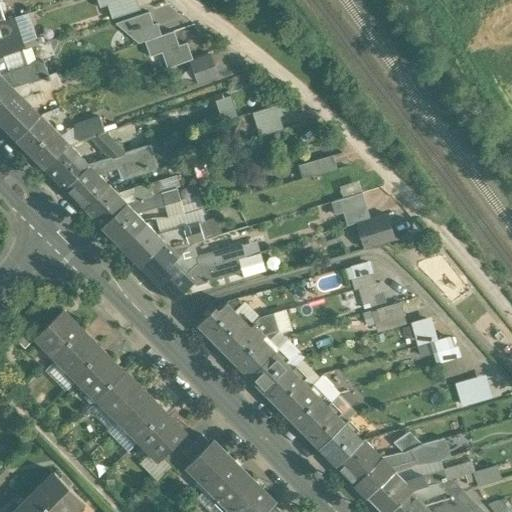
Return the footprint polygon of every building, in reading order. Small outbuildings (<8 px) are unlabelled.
[(149,12),(115,24),(138,44),(145,42),(161,36),(157,24),(153,25),(149,12)] [(5,39),(20,33),(15,18),(0,22),(0,30),(2,37),(0,38),(0,42),(1,45),(6,43),(5,39)] [(161,36),(145,42),(150,57),(162,53),(167,69),(192,59),(187,43),(179,46),(174,31),(161,36)] [(0,57),(3,56),(20,50),(26,48),(20,33),(5,39),(6,43),(1,45),(0,45),(0,57)] [(20,50),(3,56),(9,72),(26,65),(20,50)] [(44,59),(26,65),(32,81),(49,75),(44,59)] [(9,72),(1,74),(14,87),(32,81),(26,65),(9,72)] [(32,81),(14,87),(24,98),(62,85),(57,72),(49,75),(32,81)] [(1,74),(0,73),(0,100),(14,87),(1,74)] [(14,87),(0,100),(0,122),(16,139),(40,115),(24,98),(14,87)] [(285,104),(253,113),(260,136),(283,129),(279,118),(288,115),(285,104)] [(62,137),(40,115),(16,139),(44,167),(68,143),(62,137)] [(100,118),(68,127),(62,137),(68,143),(90,136),(104,132),(100,118)] [(125,152),(104,132),(90,136),(110,157),(126,153),(125,152)] [(89,164),(68,143),(44,167),(65,189),(89,164)] [(110,157),(89,164),(65,189),(83,208),(107,182),(99,174),(117,168),(119,175),(126,174),(157,165),(151,144),(125,152),(126,153),(110,157)] [(333,156),(298,165),(302,178),(337,169),(333,156)] [(107,182),(83,208),(102,227),(126,202),(107,182)] [(149,184),(133,188),(133,194),(129,195),(133,200),(133,201),(148,197),(152,195),(149,184)] [(177,188),(152,195),(148,197),(133,201),(133,200),(126,202),(102,227),(120,245),(144,221),(136,212),(158,206),(159,206),(180,201),(177,188)] [(363,193),(332,202),(335,215),(343,212),(366,205),(363,193)] [(366,205),(343,212),(347,226),(358,223),(370,219),(366,205)] [(200,209),(168,217),(144,221),(165,242),(165,241),(173,249),(192,243),(222,234),(217,217),(203,221),(200,209)] [(370,219),(358,223),(366,249),(394,240),(386,214),(370,219)] [(144,221),(120,245),(140,266),(165,242),(144,221)] [(245,256),(242,245),(213,253),(196,258),(192,243),(173,249),(165,241),(165,242),(140,266),(159,285),(179,266),(180,266),(187,273),(196,265),(216,265),(217,265),(245,256)] [(245,256),(217,265),(221,278),(240,272),(242,278),(266,271),(260,252),(245,256)] [(180,266),(179,266),(159,285),(159,286),(174,301),(194,282),(196,285),(221,278),(217,265),(216,265),(210,267),(196,265),(187,273),(180,266)] [(373,273),(352,279),(355,289),(359,289),(376,283),(373,273)] [(376,283),(359,289),(365,308),(386,302),(380,282),(376,283)] [(215,307),(198,324),(225,352),(251,327),(227,303),(219,310),(215,307)] [(400,303),(377,310),(380,321),(403,314),(400,303)] [(63,310),(36,337),(56,358),(84,331),(63,310)] [(274,313),(261,317),(251,327),(267,343),(279,331),(274,313)] [(408,319),(413,342),(432,338),(440,375),(460,370),(452,332),(433,336),(428,314),(408,319)] [(267,343),(251,327),(225,352),(249,376),(275,351),(267,343)] [(84,331),(56,358),(77,379),(104,351),(84,331)] [(104,351),(77,379),(97,399),(99,398),(125,371),(104,351)] [(292,369),(275,351),(249,376),(267,394),(292,369)] [(292,369),(267,394),(284,412),(310,387),(292,369)] [(125,371),(99,398),(119,418),(146,391),(126,370),(125,371)] [(482,371),(451,380),(458,404),(489,395),(482,371)] [(310,387),(284,412),(302,430),(327,405),(339,393),(321,376),(310,387)] [(146,391),(119,418),(140,439),(167,412),(146,391)] [(327,405),(302,430),(319,448),(344,423),(327,405)] [(167,412),(140,439),(160,460),(163,457),(186,435),(188,432),(167,412)] [(362,441),(344,423),(319,448),(337,466),(362,441)] [(394,442),(404,452),(422,445),(422,444),(409,432),(399,438),(394,442)] [(194,443),(179,458),(187,467),(211,443),(202,434),(194,443)] [(186,435),(163,457),(171,466),(179,458),(194,443),(186,435)] [(443,438),(422,444),(422,445),(404,452),(382,457),(396,472),(417,464),(438,460),(450,456),(443,438)] [(382,457),(364,439),(362,441),(337,466),(355,484),(382,457)] [(211,443),(187,467),(207,487),(234,460),(214,440),(211,443)] [(382,457),(355,484),(370,499),(397,473),(396,472),(382,457)] [(255,481),(234,460),(207,487),(227,508),(255,481)] [(470,462),(443,469),(446,479),(450,478),(451,479),(464,475),(464,474),(473,472),(470,462)] [(443,469),(406,481),(397,473),(370,499),(382,511),(390,511),(413,489),(436,483),(446,479),(443,469)] [(75,511),(86,502),(55,471),(31,494),(48,511),(75,511)] [(473,472),(464,474),(464,475),(468,482),(475,479),(473,472)] [(451,479),(450,478),(446,479),(436,483),(444,491),(450,497),(464,493),(451,479)] [(276,502),(255,481),(227,508),(231,511),(266,511),(275,503),(276,502)] [(413,489),(390,511),(417,511),(425,505),(419,500),(444,491),(436,483),(413,489)] [(464,493),(450,497),(457,505),(464,511),(478,507),(464,493)] [(48,511),(31,494),(13,511),(48,511)] [(506,511),(497,501),(488,505),(494,511),(506,511)] [(283,511),(275,503),(266,511),(283,511)]
